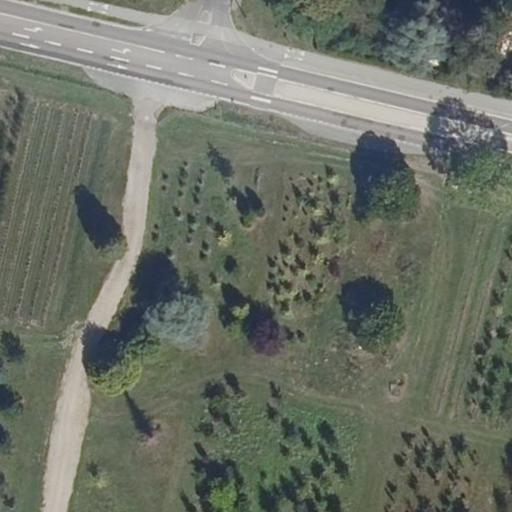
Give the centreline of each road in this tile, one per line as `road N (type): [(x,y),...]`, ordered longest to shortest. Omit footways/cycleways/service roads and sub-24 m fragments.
road 1 (track): [(51,511),(89,334),(130,254),(152,74)]
road 2 (primary): [(209,88),(511,160)]
road 3 (primary): [(511,129),(216,59)]
road 4 (primary): [(176,50),(0,6)]
road 5 (primary): [(0,38),(169,78)]
